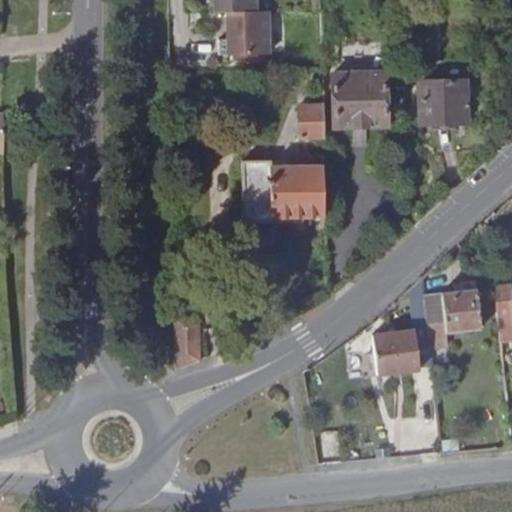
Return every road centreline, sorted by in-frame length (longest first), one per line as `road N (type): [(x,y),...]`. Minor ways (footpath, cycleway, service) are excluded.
road 1 (unclassified): [(84,332),(86,0)]
road 2 (tertiary): [(256,370),(401,267),(511,167)]
road 3 (residential): [(192,494),(511,468)]
